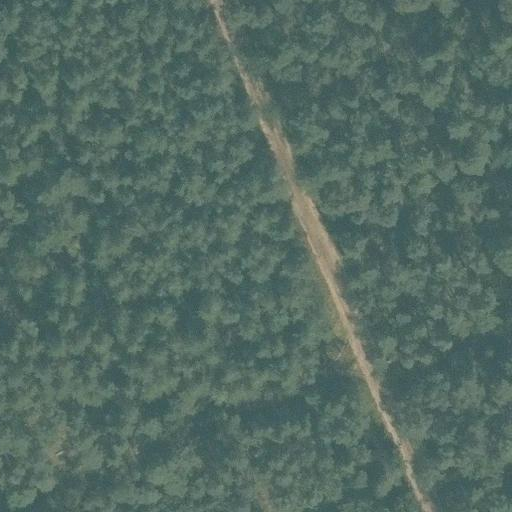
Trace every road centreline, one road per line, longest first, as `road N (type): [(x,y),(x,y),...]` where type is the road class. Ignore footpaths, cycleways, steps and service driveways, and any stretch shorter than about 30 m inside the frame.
road 1 (track): [(0,506),(253,393),(364,353)]
road 2 (track): [(221,0),(364,353)]
road 3 (track): [(433,511),(364,353)]
